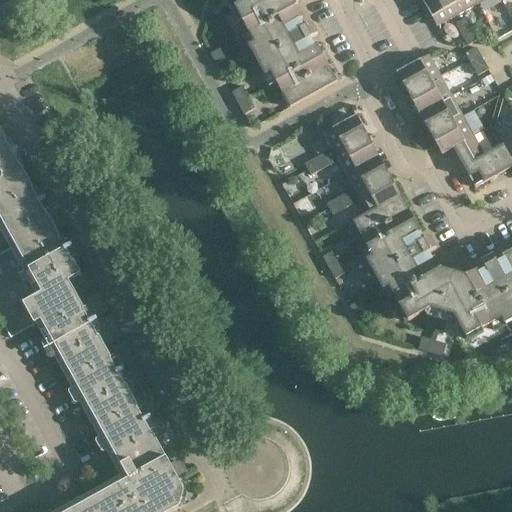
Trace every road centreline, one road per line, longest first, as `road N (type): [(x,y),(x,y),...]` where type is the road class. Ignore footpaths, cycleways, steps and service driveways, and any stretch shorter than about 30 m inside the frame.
road 1 (residential): [(0,84),(221,488)]
road 2 (residential): [(511,203),(465,228),(435,172),(408,162),(365,84),(368,58),(338,0)]
